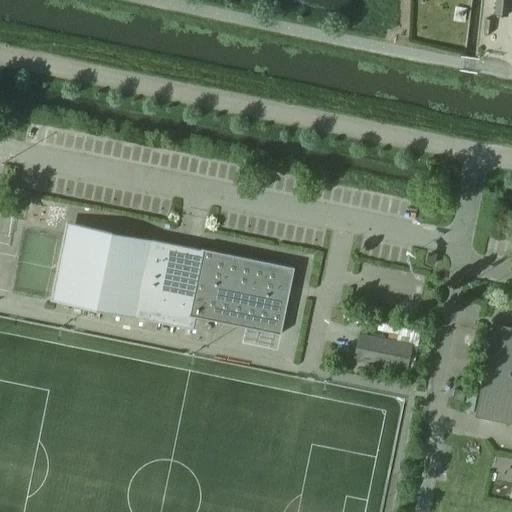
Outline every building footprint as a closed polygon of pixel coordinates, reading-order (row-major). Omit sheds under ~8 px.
[(511,0),(496,0),(495,15),(511,16),(511,0)] [(491,34),(492,20),(486,19),(484,33),(491,34)] [(281,334),(295,267),(202,248),(200,254),(84,231),(76,272),(89,275),(83,300),(190,322),(191,316),(281,334)] [(435,264),(436,257),(428,255),(427,262),(435,264)] [(511,328),(495,325),(477,414),(511,420),(511,328)] [(359,334),(354,359),(407,370),(413,344),(359,334)] [(463,401),(466,390),(455,388),(453,399),(463,401)]
